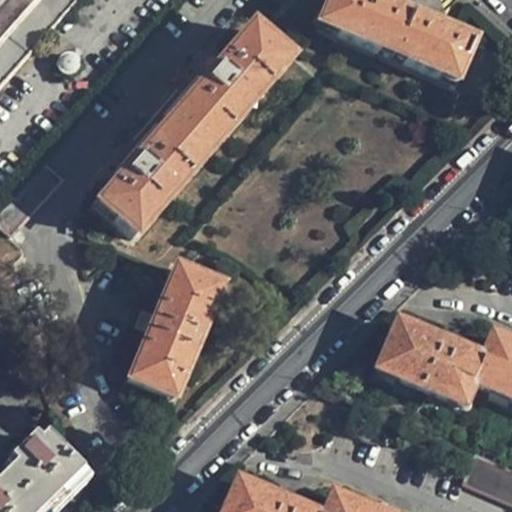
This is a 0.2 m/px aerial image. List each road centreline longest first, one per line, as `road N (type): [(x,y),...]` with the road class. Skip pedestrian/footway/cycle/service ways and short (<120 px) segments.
road 1 (unknown): [(147,509),(89,397),(51,257),(53,226),(73,171),(225,0)]
road 2 (residential): [(145,511),(511,141)]
